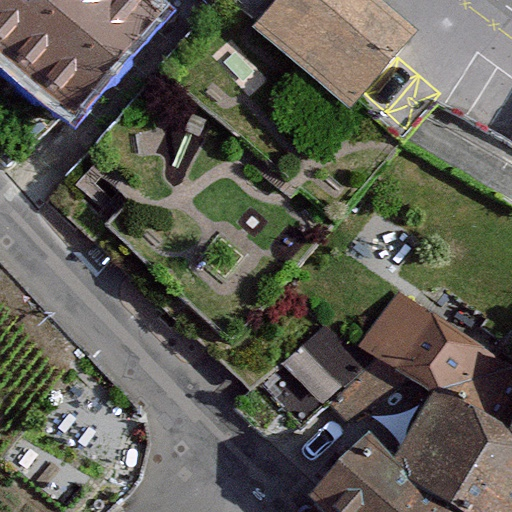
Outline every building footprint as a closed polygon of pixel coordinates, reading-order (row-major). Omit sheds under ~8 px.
[(21,0),(0,25),(0,57),(93,136),(178,34),(137,0),(21,0)] [(199,0),(221,19),(229,8),(235,0),(199,0)] [(384,0),(305,0),(271,41),(372,124),(388,105),(438,44),(384,0)] [(416,156),(372,124),(271,41),(229,8),(221,19),(67,201),(81,214),(104,234),(96,246),(129,275),(270,396),(335,330),(298,305),(419,158),(416,156)] [(511,511),(511,376),(404,301),(368,355),(379,363),(338,408),(360,429),(421,389),(446,409),(406,472),(379,451),(331,504),(338,511),(511,511)] [(270,396),(310,439),(338,408),(379,363),(368,355),(335,330),(270,396)]
